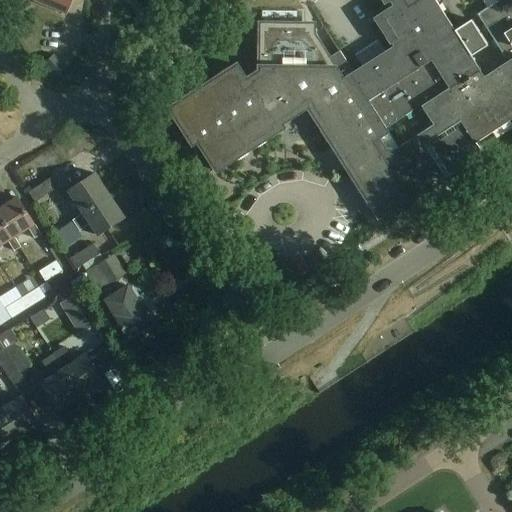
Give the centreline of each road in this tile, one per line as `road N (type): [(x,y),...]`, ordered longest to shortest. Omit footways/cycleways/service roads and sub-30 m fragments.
road 1 (residential): [(0,482),(247,320)]
road 2 (tertiary): [(269,355),(511,197)]
road 3 (tertiary): [(29,511),(269,355)]
road 4 (residential): [(247,320),(104,103)]
road 5 (residential): [(104,103),(211,0)]
